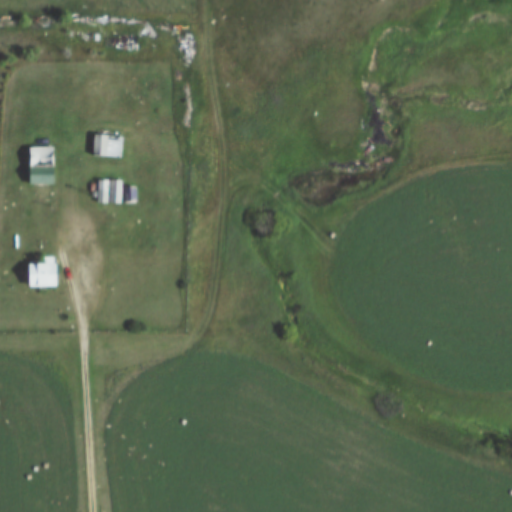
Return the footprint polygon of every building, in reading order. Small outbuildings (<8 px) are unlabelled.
[(97,129),(110,129),(110,132),(125,132),(125,151),(97,151),(97,129)] [(33,142),(57,142),(57,160),(33,160),(33,142)] [(57,160),(33,160),(33,178),(57,178),(57,160)] [(101,175),(112,175),(112,197),(101,197),(101,175)] [(112,175),(112,197),(124,197),(124,175),(112,175)] [(128,182),(128,197),(140,197),(140,182),(128,182)] [(43,280),(31,280),(31,259),(46,259),(46,252),(57,252),(57,259),(59,259),(59,280),(51,280),(51,284),(43,284),(43,280)]
